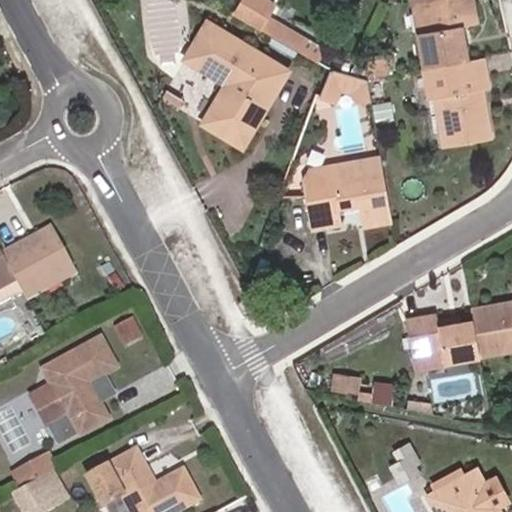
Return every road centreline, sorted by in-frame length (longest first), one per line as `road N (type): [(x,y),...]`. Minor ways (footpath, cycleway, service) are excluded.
road 1 (residential): [(217,378),(511,200)]
road 2 (residential): [(93,143),(217,378)]
road 3 (residential): [(217,378),(290,511)]
